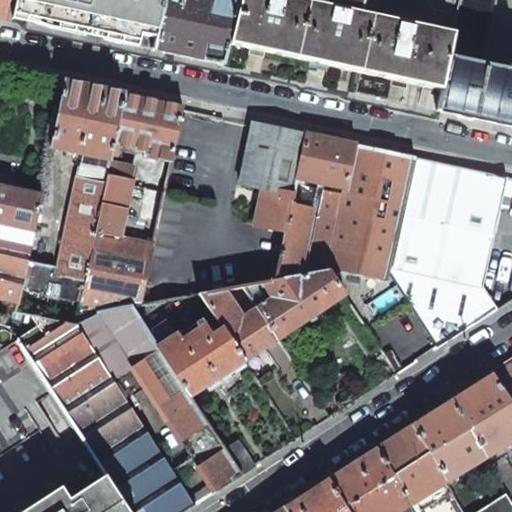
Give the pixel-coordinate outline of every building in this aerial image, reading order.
[(0,0),(0,17),(12,20),(16,0),(0,0)] [(16,0),(12,20),(58,30),(84,35),(85,29),(101,33),(109,0),(16,0)] [(132,39),(137,40),(135,46),(153,50),(164,0),(109,0),(101,33),(100,39),(122,43),(123,38),(132,39)] [(164,0),(153,50),(191,58),(223,65),(228,44),(239,1),(234,0),(164,0)] [(238,0),(239,1),(228,44),(440,90),(441,90),(448,58),(454,36),(462,0),(238,0)] [(511,0),(462,0),(454,36),(448,58),(478,65),(494,0),(511,0)] [(122,43),(135,46),(137,40),(132,39),(123,38),(122,43)] [(441,90),(437,111),(503,125),(511,126),(511,72),(478,65),(448,58),(441,90)] [(65,82),(51,146),(76,151),(76,156),(82,157),(83,152),(110,158),(110,155),(123,95),(105,91),(65,82)] [(110,155),(117,156),(119,146),(148,152),(146,158),(169,163),(182,108),(142,99),(123,95),(110,155)] [(252,123),(240,185),(243,185),(236,215),(256,219),(255,226),(279,230),(277,240),(283,242),(305,135),(252,123)] [(283,242),(275,280),(327,271),(343,295),(368,278),(386,282),(388,273),(393,250),(413,157),(386,152),(329,139),(305,135),(283,242)] [(481,287),(504,184),(505,177),(492,174),(413,157),(393,250),(388,273),(437,348),(498,309),(481,287)] [(26,260),(20,290),(78,303),(108,167),(82,162),(78,180),(76,179),(58,267),(26,260)] [(78,303),(76,317),(97,313),(130,306),(139,305),(155,228),(121,221),(130,185),(133,168),(109,163),(108,167),(78,303)] [(0,183),(0,238),(30,246),(41,192),(0,183)] [(0,300),(17,304),(20,290),(26,260),(30,246),(0,238),(0,300)] [(256,308),(277,339),(343,295),(327,271),(275,280),(242,286),(256,308)] [(212,314),(243,362),(277,339),(256,308),(241,317),(223,290),(200,295),(209,309),(212,314)] [(177,299),(191,321),(209,309),(200,295),(196,295),(177,299)] [(178,333),(157,348),(173,373),(189,397),(243,362),(212,314),(202,321),(204,326),(182,340),(178,333)] [(39,328),(16,343),(49,393),(60,410),(109,378),(74,324),(37,317),(39,328)] [(0,350),(0,455),(39,430),(25,409),(49,393),(16,343),(15,340),(0,350)] [(511,411),(511,359),(487,375),(511,413),(511,411)] [(147,390),(214,494),(241,476),(223,450),(189,397),(173,373),(147,390)] [(450,400),(484,457),(511,438),(511,414),(511,413),(487,375),(450,400)] [(126,511),(185,511),(193,507),(109,378),(60,410),(103,476),(126,511)] [(411,425),(445,482),(484,457),(450,400),(411,425)] [(445,482),(411,425),(373,449),(408,505),(445,482)] [(237,442),(223,450),(241,476),(254,468),(237,442)] [(373,449),(325,480),(344,511),(396,511),(408,505),(373,449)] [(126,511),(103,476),(68,499),(59,487),(21,511),(126,511)] [(283,508),(285,511),(344,511),(325,480),(283,508)] [(511,511),(511,504),(506,494),(476,511),(511,511)]
